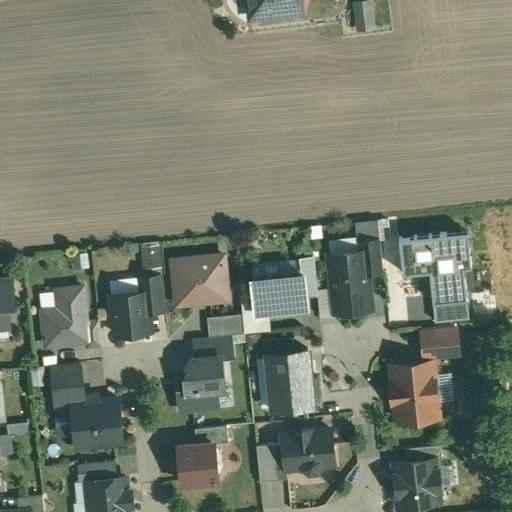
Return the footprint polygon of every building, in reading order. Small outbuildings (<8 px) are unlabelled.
[(250,0),(252,13),(302,7),(300,0),(250,0)] [(357,4),(361,30),(376,28),(372,1),(357,4)] [(456,233),(403,237),(405,271),(432,269),(434,294),(460,292),(456,233)] [(381,237),(358,240),(359,249),(366,248),(369,271),(384,269),(381,237)] [(158,263),(156,241),(138,242),(139,264),(158,263)] [(359,249),(330,252),(336,310),(372,306),(369,271),(366,248),(359,249)] [(87,252),(75,253),(76,265),(88,263),(87,252)] [(224,253),(174,258),(179,301),(221,297),(219,284),(227,283),(224,253)] [(314,256),(302,257),(303,270),(304,270),(306,293),(318,292),(314,256)] [(303,270),(254,276),(257,310),(307,305),(306,293),(304,270),(303,270)] [(163,272),(139,275),(140,290),(148,289),(150,310),(167,308),(163,272)] [(12,275),(0,276),(0,325),(10,324),(8,302),(15,302),(12,275)] [(84,284),(57,287),(59,306),(43,308),(47,344),(88,339),(90,339),(88,319),(84,284)] [(140,290),(112,293),(116,332),(152,329),(150,310),(148,289),(140,290)] [(244,312),(208,315),(210,335),(231,333),(246,331),(244,312)] [(100,318),(88,319),(90,339),(88,339),(89,343),(102,342),(100,318)] [(456,326),(423,329),(426,355),(459,352),(456,326)] [(210,335),(195,336),(197,356),(222,354),(222,355),(233,354),(231,333),(210,335)] [(309,347),(268,351),(274,407),(320,402),(318,373),(312,374),(309,347)] [(197,356),(193,357),(188,363),(189,373),(186,374),(187,389),(187,391),(217,388),(225,387),(222,355),(222,354),(197,356)] [(82,360),(52,363),(55,391),(85,388),(82,360)] [(433,360),(393,364),(395,380),(392,380),(394,402),(397,402),(399,418),(439,414),(433,360)] [(99,392),(85,393),(85,388),(55,391),(56,404),(73,402),(78,444),(123,440),(119,396),(100,398),(99,392)] [(217,388),(187,391),(187,389),(179,390),(181,408),(219,405),(217,388)] [(5,430),(26,430),(27,422),(5,422),(5,430)] [(228,424),(196,427),(198,442),(215,440),(215,442),(230,440),(228,424)] [(332,427),(312,429),(311,428),(311,427),(310,427),(310,428),(305,428),(304,428),(304,429),(303,430),(283,432),(284,441),(286,466),(288,466),(304,465),(304,466),(305,466),(310,470),(309,470),(311,470),(317,469),(317,470),(318,469),(322,464),(323,463),(335,461),(332,427)] [(198,442),(179,444),(183,481),(219,478),(219,473),(223,464),(223,454),(216,446),(215,442),(215,440),(198,442)] [(284,441),(258,444),(261,479),(289,477),(288,466),(286,466),(284,441)] [(442,443),(406,447),(407,460),(433,457),(434,458),(443,457),(442,443)] [(407,460),(397,461),(402,503),(406,503),(410,506),(429,504),(432,500),(438,499),(437,485),(441,485),(439,470),(435,471),(434,458),(433,457),(407,460)] [(116,458),(80,462),(82,479),(89,479),(89,477),(117,475),(116,458)] [(117,475),(89,477),(89,479),(92,500),(89,500),(89,511),(131,511),(131,503),(134,503),(132,488),(126,488),(125,474),(117,475)] [(44,493),(20,495),(21,507),(33,506),(33,511),(35,511),(46,511),(44,493)]
